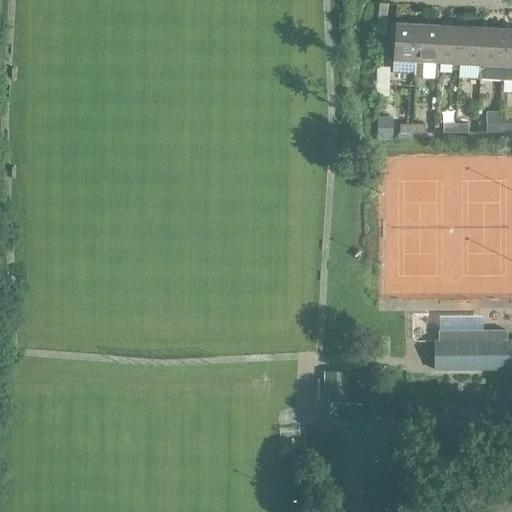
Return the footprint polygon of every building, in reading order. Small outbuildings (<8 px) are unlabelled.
[(396,24),(393,62),(409,63),(409,67),(416,68),(419,26),(396,24)] [(442,27),(419,26),(416,68),(423,68),(424,63),(440,64),(442,27)] [(463,28),(442,27),(440,64),(452,65),(452,70),(461,70),(463,28)] [(484,29),(463,28),(461,70),(467,70),(467,66),(482,66),(484,29)] [(503,81),(505,30),(484,29),(482,66),(481,80),(503,81)] [(511,30),(505,30),(503,81),(511,81),(511,30)] [(389,97),(389,67),(377,67),(376,97),(389,97)] [(393,139),(393,118),(378,117),(378,139),(393,139)] [(511,123),(501,124),(501,132),(511,132),(511,123)] [(414,133),(414,124),(400,124),(400,133),(414,133)] [(414,133),(424,133),(424,124),(414,124),(414,133)] [(443,124),(443,133),(458,133),(458,124),(443,124)] [(458,124),(458,133),(469,133),(469,124),(458,124)] [(487,124),(486,133),(501,132),(501,124),(487,124)] [(494,340),(434,340),(435,370),(511,369),(511,339),(504,340),(503,331),(495,331),(494,340)] [(321,374),(322,394),(339,393),(339,373),(321,374)]
